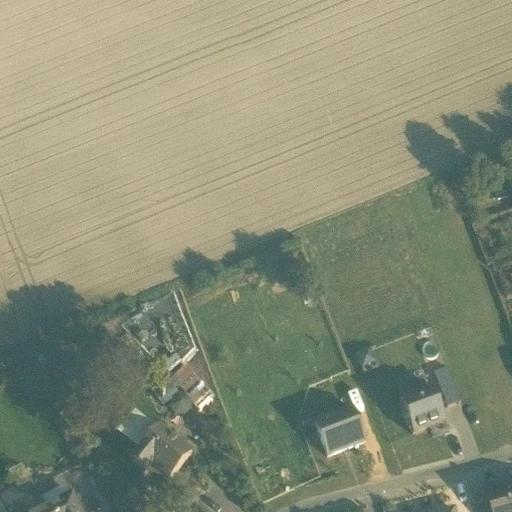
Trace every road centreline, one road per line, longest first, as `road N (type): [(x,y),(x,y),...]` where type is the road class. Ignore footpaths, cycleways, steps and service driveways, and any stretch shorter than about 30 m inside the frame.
road 1 (track): [(398,482),(301,233)]
road 2 (residential): [(511,452),(292,511)]
